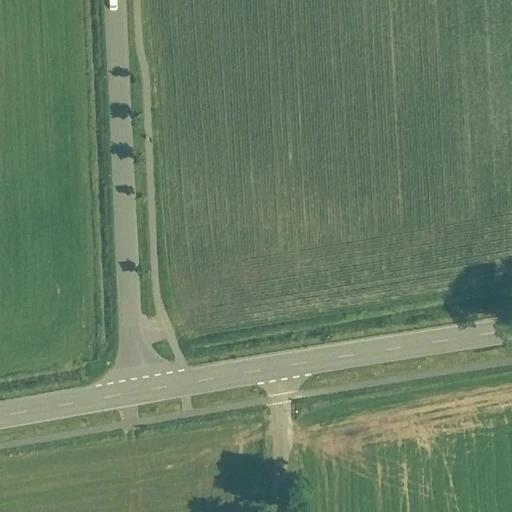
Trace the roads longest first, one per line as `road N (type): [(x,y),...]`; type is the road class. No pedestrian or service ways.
road 1 (residential): [(133,392),(114,0)]
road 2 (tertiary): [(133,392),(511,332)]
road 3 (track): [(278,370),(285,511)]
road 4 (tertiary): [(0,415),(133,392)]
